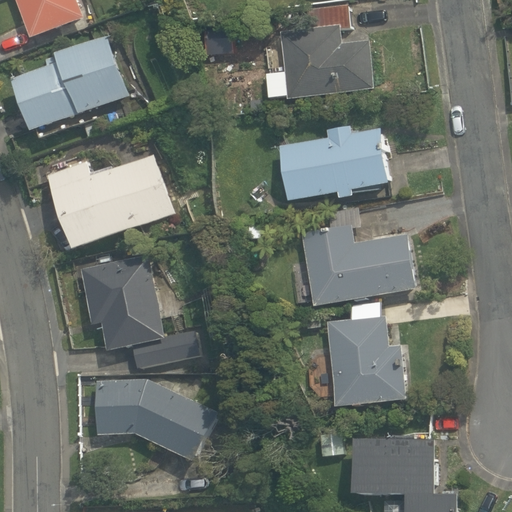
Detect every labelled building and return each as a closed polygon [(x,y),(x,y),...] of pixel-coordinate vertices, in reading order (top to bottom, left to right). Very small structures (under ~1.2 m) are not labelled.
[(81,0),(19,0),(34,39),(88,17),(81,0)] [(291,99),(378,89),(373,40),(346,44),(344,31),(353,29),(350,5),(316,9),(319,28),(283,32),(288,72),(268,75),(271,98),(290,96),(291,99)] [(37,131),(133,96),(110,36),(60,53),(61,55),(50,59),(52,66),(17,79),(37,131)] [(331,137),(284,146),(293,201),(342,192),(343,198),(358,196),(356,190),(394,183),(384,128),(356,133),(354,125),(330,130),(331,137)] [(79,249),(180,214),(158,155),(97,175),(92,161),(52,176),(79,249)] [(358,244),(356,229),(363,228),(360,212),(331,217),(333,228),(305,233),(318,305),(419,287),(409,234),(358,244)] [(136,345),(169,337),(152,255),(84,269),(97,325),(106,323),(112,350),(136,345)] [(354,319),(330,322),(339,407),(410,399),(405,345),(393,346),(389,316),(385,316),(383,304),(353,307),(354,319)] [(169,337),(136,345),(141,369),(204,356),(198,331),(169,337)] [(139,433),(199,461),(223,413),(180,393),(182,389),(174,385),(172,389),(151,379),(100,381),(102,435),(139,433)] [(359,438),(358,493),(407,494),(407,511),(461,511),(461,492),(439,492),(439,439),(419,438),(419,435),(394,435),(394,438),(359,438)]
